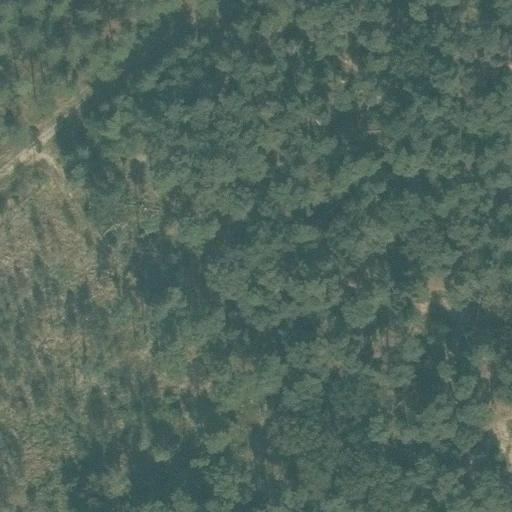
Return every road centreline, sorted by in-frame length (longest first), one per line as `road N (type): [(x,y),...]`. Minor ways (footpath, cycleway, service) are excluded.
road 1 (track): [(37,150),(233,433),(333,511)]
road 2 (track): [(229,0),(0,180)]
